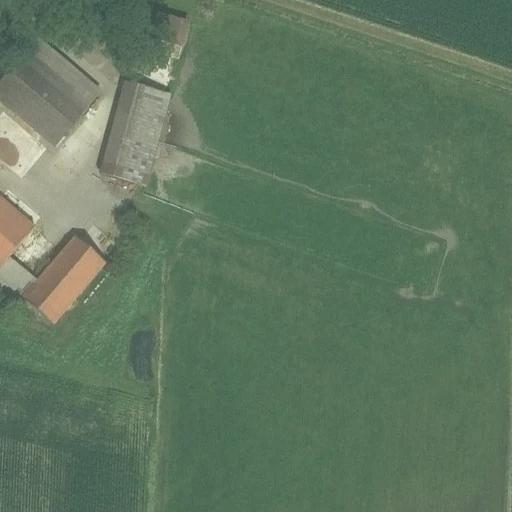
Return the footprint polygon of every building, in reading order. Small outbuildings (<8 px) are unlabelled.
[(152,43),(179,50),(186,24),(160,17),(152,43)] [(38,45),(0,89),(0,96),(56,145),(98,97),(38,45)] [(164,99),(122,89),(102,179),(143,189),(164,99)] [(0,202),(0,271),(33,231),(0,202)] [(72,244),(23,302),(54,328),(102,270),(72,244)]
